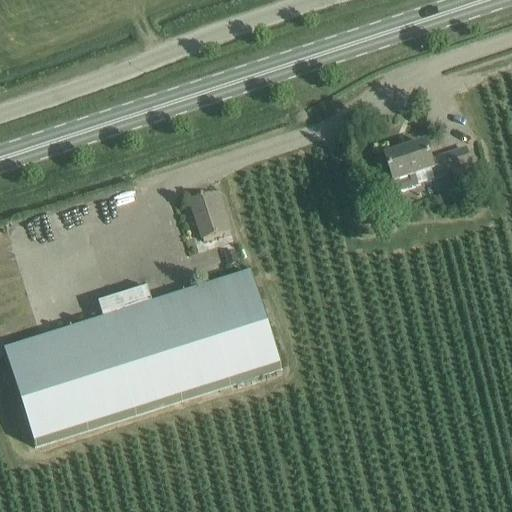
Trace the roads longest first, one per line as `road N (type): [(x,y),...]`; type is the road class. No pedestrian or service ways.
road 1 (primary): [(0,159),(487,0)]
road 2 (unclassified): [(511,38),(437,62),(410,104),(150,192)]
road 3 (unclassified): [(0,107),(313,0)]
